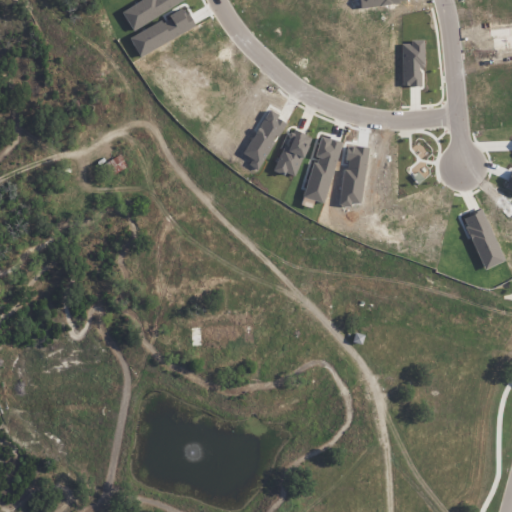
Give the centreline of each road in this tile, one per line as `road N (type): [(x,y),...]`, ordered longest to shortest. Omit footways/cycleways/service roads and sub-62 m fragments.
road 1 (residential): [(459,103),(364,104),(317,87),(285,65),(226,0)]
road 2 (residential): [(462,169),(443,0)]
